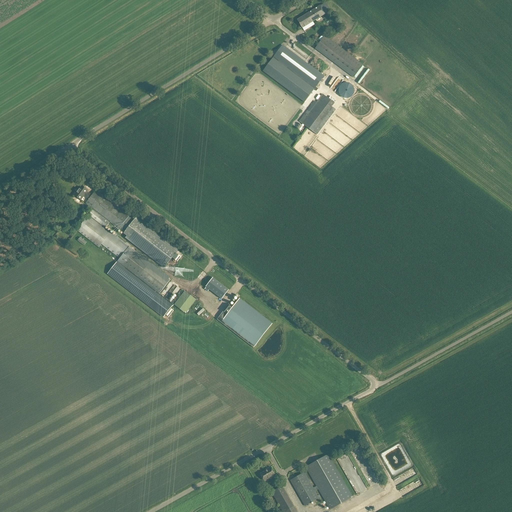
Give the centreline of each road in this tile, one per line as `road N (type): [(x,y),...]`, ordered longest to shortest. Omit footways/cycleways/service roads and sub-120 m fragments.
road 1 (unclassified): [(154,511),(376,389),(71,149),(272,20)]
road 2 (track): [(511,312),(376,389)]
